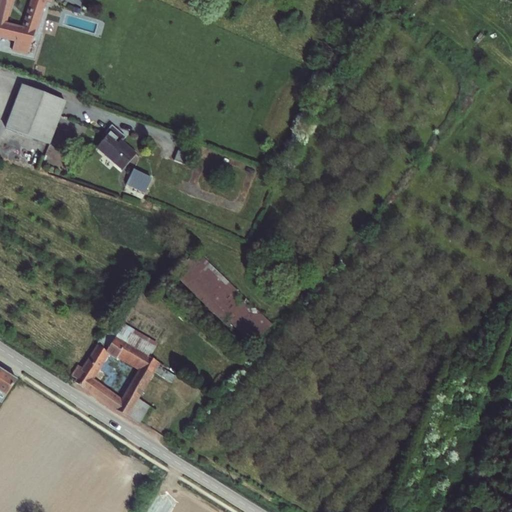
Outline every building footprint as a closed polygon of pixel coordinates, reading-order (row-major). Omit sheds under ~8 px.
[(0,0),(0,43),(3,35),(16,40),(14,47),(27,52),(44,0),(51,3),(51,0),(0,0)] [(67,106),(23,90),(7,132),(52,149),(67,106)] [(123,170),(138,152),(112,131),(98,149),(123,170)] [(153,178),(134,169),(126,185),(146,194),(153,178)] [(200,258),(181,279),(252,345),(273,323),(259,310),(258,311),(200,258)] [(132,311),(123,305),(83,368),(77,364),(70,377),(76,381),(73,384),(137,424),(146,410),(133,401),(157,362),(146,356),(154,344),(123,325),(132,311)] [(15,380),(0,370),(0,395),(4,398),(15,380)]
